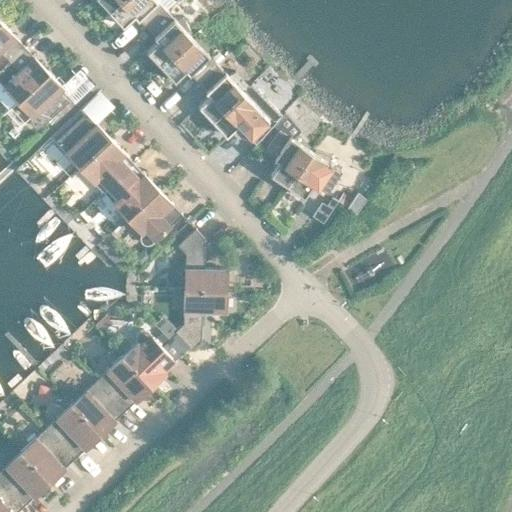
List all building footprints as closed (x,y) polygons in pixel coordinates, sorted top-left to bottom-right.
[(112,0),(106,6),(120,21),(142,0),(112,0)] [(149,29),(157,38),(176,19),(166,8),(170,2),(166,0),(142,0),(120,21),(134,36),(145,25),(148,28),(148,29),(149,29)] [(0,41),(11,31),(0,18),(0,41)] [(157,61),(171,76),(202,47),(200,45),(202,43),(194,28),(187,31),(184,28),(176,19),(157,38),(165,46),(165,47),(166,47),(169,50),(157,61)] [(0,80),(5,85),(35,56),(11,31),(0,41),(0,80)] [(201,84),(209,92),(228,74),(217,62),(221,56),(206,47),(204,49),(202,47),(171,76),(185,91),(197,80),(200,83),(199,83),(200,84),(201,84)] [(14,96),(28,110),(59,81),(45,66),(45,67),(35,56),(5,85),(15,95),(14,96)] [(209,116),(223,131),(254,102),(252,100),(254,98),(245,82),(239,86),(236,83),(228,74),(209,92),(216,101),(217,102),(220,105),(209,116)] [(59,81),(28,110),(42,125),(41,129),(41,133),(44,137),(49,138),(53,136),(83,108),(59,81)] [(254,102),(223,131),(237,146),(249,135),(251,138),(252,139),(260,147),(279,129),(272,121),(269,117),(273,111),(258,102),(256,104),(254,102)] [(76,162),(90,177),(121,147),(107,132),(97,122),(66,150),(77,161),(76,162)] [(281,184),(298,196),(322,160),(319,159),(320,157),(309,143),(303,148),(300,146),(290,139),(275,161),(285,168),(286,169),(290,171),(281,184)] [(105,191),(114,202),(145,173),(135,163),(135,162),(121,147),(90,177),(104,191),(105,191)] [(322,160),(298,196),(315,207),(324,194),(327,196),(328,197),(338,203),(352,181),(343,174),(340,172),(342,165),(325,160),(324,162),(322,160)] [(124,212),(138,227),(169,198),(155,183),(145,173),(114,202),(124,212)] [(169,198),(138,227),(152,242),(151,246),(151,250),(154,254),(158,255),(163,253),(193,224),(169,198)] [(358,218),(367,224),(377,208),(376,207),(368,202),(358,218)] [(333,232),(334,231),(342,218),(337,215),(333,212),(324,225),(333,232)] [(196,278),(195,298),(238,300),(238,279),(214,278),(215,247),(206,238),(189,255),(197,263),(196,278)] [(155,259),(146,268),(152,275),(162,266),(155,259)] [(238,300),(195,298),(195,319),(194,333),(186,341),(203,359),(212,350),(213,319),(237,320),(238,300)] [(148,351),(133,365),(162,396),(177,382),(188,371),(159,341),(155,339),(150,340),(147,343),(146,347),(148,351)] [(118,379),(108,389),(136,420),(162,396),(133,365),(118,379)] [(97,399),(82,413),(111,444),(126,430),(136,420),(108,389),(97,399)] [(51,396),(48,408),(60,410),(63,398),(51,396)] [(67,427),(57,437),(86,468),(96,458),(111,444),(82,413),(67,427)] [(46,447),(32,461),(61,492),(75,477),(86,468),(57,437),(47,447),(46,447)] [(17,475),(6,485),(32,511),(38,511),(45,505),(46,506),(61,492),(32,461),(17,475)] [(0,511),(32,511),(6,485),(0,490),(0,511)]
